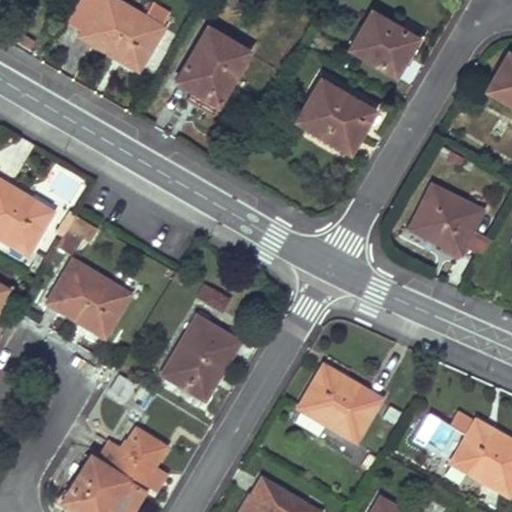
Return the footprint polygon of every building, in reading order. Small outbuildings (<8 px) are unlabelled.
[(144,16),(115,0),(79,0),(67,21),(83,30),(79,36),(115,57),(118,52),(140,65),(162,27),(161,27),(168,13),(151,3),(144,16)] [(220,0),(235,8),(239,0),(220,0)] [(400,29),(369,11),(347,49),(393,76),(402,62),(386,53),(400,29)] [(248,51),(206,27),(174,81),(190,91),(216,106),(248,51)] [(402,62),(415,38),(400,29),(386,53),(402,62)] [(115,57),(137,70),(140,65),(118,52),(115,57)] [(511,55),(506,52),(485,90),(511,105),(511,55)] [(318,78),(293,121),(348,153),(358,136),(353,133),(368,108),(318,78)] [(211,115),(216,106),(190,91),(185,99),(211,115)] [(373,110),(368,108),(353,133),(358,136),(373,110)] [(440,146),(436,153),(467,170),(471,163),(440,146)] [(0,238),(26,254),(48,216),(26,203),(29,198),(0,180),(0,238)] [(430,184),(408,228),(424,236),(426,232),(460,249),(480,209),(430,184)] [(51,211),(29,198),(26,203),(48,216),(51,211)] [(74,215),(75,214),(70,211),(56,234),(61,237),(66,228),(74,215)] [(74,215),(66,228),(79,236),(88,241),(96,229),(74,215)] [(61,237),(59,240),(72,248),(79,236),(66,228),(61,237)] [(426,232),(424,236),(458,253),(460,249),(426,232)] [(71,260),(46,302),(81,323),(84,318),(106,331),(129,294),(71,260)] [(171,278),(178,283),(182,275),(175,271),(171,278)] [(203,286),(197,296),(221,309),(227,299),(203,286)] [(208,316),(198,310),(195,316),(205,322),(208,316)] [(195,316),(161,374),(198,396),(212,374),(217,377),(238,341),(205,322),(195,316)] [(81,323),(103,336),(106,331),(84,318),(81,323)] [(344,377),(322,364),(319,369),(341,382),(344,377)] [(319,369),(297,407),(355,441),(380,398),(344,377),(341,382),(319,369)] [(115,372),(107,394),(126,401),(135,380),(115,372)] [(212,374),(198,396),(204,399),(217,377),(212,374)] [(497,432),(474,419),(471,424),(493,437),(497,432)] [(471,424),(449,462),(507,496),(511,487),(511,440),(497,432),(493,437),(471,424)] [(89,455),(61,501),(78,511),(129,511),(143,489),(140,487),(165,446),(134,427),(120,450),(108,468),(95,459),(89,455)] [(107,441),(95,459),(108,468),(120,450),(107,441)] [(249,494),(237,511),(317,511),(261,479),(251,495),(249,494)] [(403,511),(378,497),(369,511),(403,511)]
